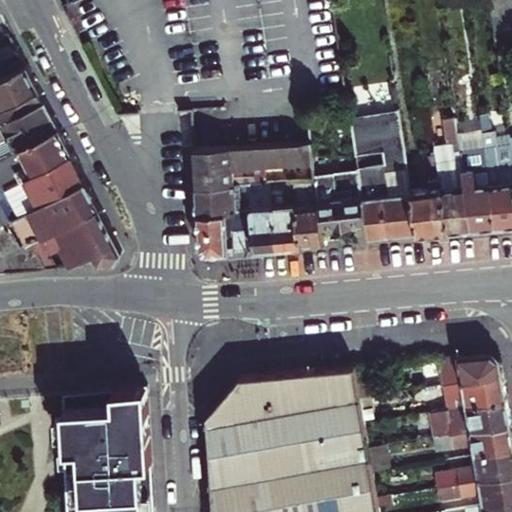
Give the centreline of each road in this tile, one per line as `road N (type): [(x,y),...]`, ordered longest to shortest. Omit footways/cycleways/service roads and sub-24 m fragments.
road 1 (tertiary): [(172,302),(511,283)]
road 2 (residential): [(29,0),(143,217),(172,302)]
road 3 (residential): [(184,511),(172,302)]
road 4 (tertiary): [(0,300),(172,302)]
